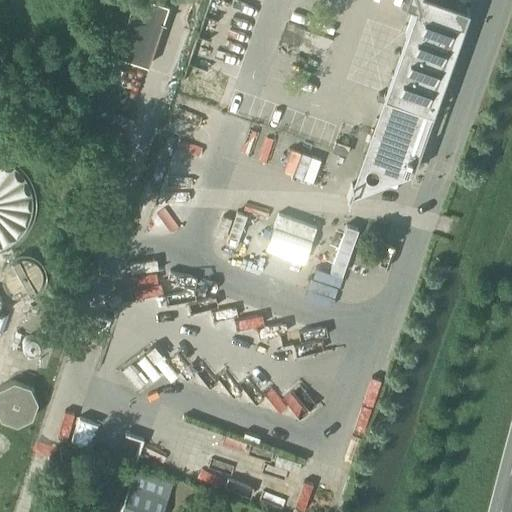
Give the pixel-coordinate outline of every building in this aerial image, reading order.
[(134,0),(116,54),(149,65),(169,4),(157,0),(134,0)] [(405,0),(404,3),(413,7),(382,95),(385,96),(364,157),(374,160),(409,173),(409,174),(410,174),(431,113),(463,23),(443,16),(448,2),(441,0),(405,0)] [(282,47),(328,57),(333,34),(287,24),(282,47)] [(282,172),(312,182),(320,160),(291,149),(282,172)] [(0,252),(4,251),(8,249),(11,247),(14,245),(18,242),(21,239),(23,236),(26,233),(28,230),(30,226),(31,223),(33,219),(34,215),(35,211),(35,207),(35,203),(35,199),(34,195),(33,191),(32,187),(31,183),(29,180),(27,176),(25,173),(22,170),(19,167),(16,164),(13,162),(9,160),(6,158),(2,156),(0,155),(0,252)] [(379,169),(378,168),(377,167),(375,166),(374,165),(372,164),(370,164),(369,165),(367,165),(366,166),(364,167),(363,168),(363,170),(362,171),(362,173),(362,175),(362,176),(363,178),(364,179),(365,180),(367,181),(369,182),(370,182),(372,182),(373,182),(375,181),(376,180),(378,179),(379,177),(379,176),(379,174),(380,172),(379,171),(379,169)] [(235,246),(246,216),(236,212),(236,213),(225,243),(235,246)] [(277,214),(273,227),(310,241),(315,227),(277,214)] [(329,271),(341,275),(357,230),(345,225),(329,271)] [(306,254),(310,241),(273,227),(268,240),(306,254)] [(11,262),(10,263),(8,265),(7,267),(6,269),(5,272),(5,274),(5,277),(5,279),(5,281),(6,284),(7,286),(9,288),(11,290),(12,291),(14,292),(17,293),(19,294),(21,294),(24,294),(26,294),(29,294),(31,293),(33,292),(35,290),(37,288),(38,287),(39,284),(40,282),(41,280),(41,277),(41,275),(41,273),(41,270),(40,268),(38,266),(37,264),(35,262),(33,261),(31,260),(29,259),(27,258),(24,258),(22,258),(19,258),(17,259),(15,260),(13,261),(11,262)] [(52,323),(50,321),(47,320),(44,321),(41,323),(40,326),(41,329),(42,332),(45,333),(48,333),(51,332),(53,329),(53,326),(52,323)] [(22,343),(21,345),(21,346),(22,348),(22,350),(23,351),(24,352),(26,353),(27,354),(29,355),(30,355),(32,355),(34,354),(35,353),(37,352),(38,351),(39,350),(39,348),(39,346),(39,345),(39,343),(38,341),(37,340),(36,339),(35,338),(33,337),(31,337),(30,337),(28,337),(26,338),(25,339),(24,340),(23,341),(22,343)] [(0,419),(16,425),(31,417),(36,401),(29,386),(13,381),(0,386),(0,419)] [(134,472),(119,511),(162,511),(171,485),(134,472)]
